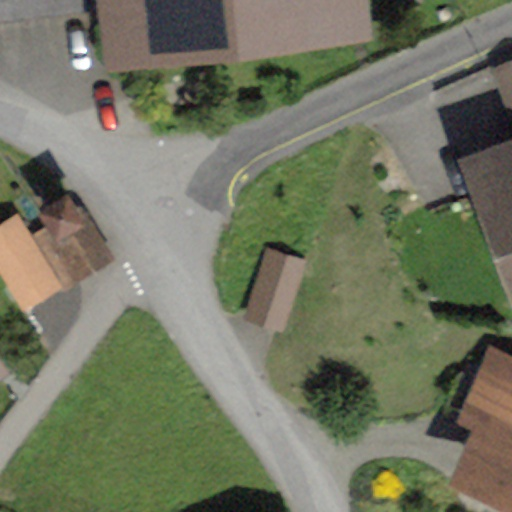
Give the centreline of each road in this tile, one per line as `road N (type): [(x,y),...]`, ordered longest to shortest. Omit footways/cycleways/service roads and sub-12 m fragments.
road 1 (residential): [(154,252),(187,196),(242,151),(511,18)]
road 2 (residential): [(154,252),(326,511)]
road 3 (residential): [(0,443),(154,252)]
road 4 (residential): [(0,110),(57,130),(116,182),(154,252)]
